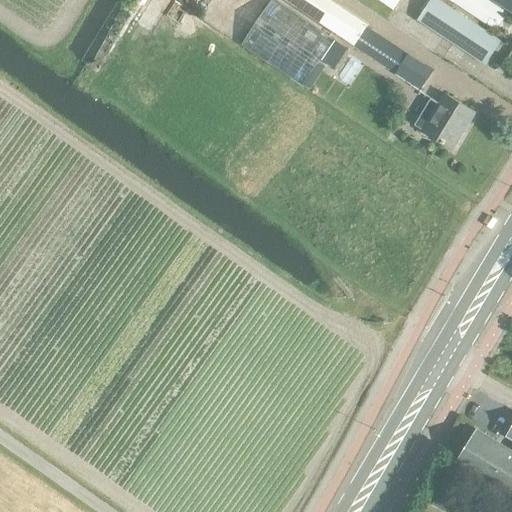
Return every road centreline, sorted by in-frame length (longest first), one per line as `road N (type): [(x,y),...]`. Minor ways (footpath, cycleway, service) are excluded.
road 1 (primary): [(511,248),(353,511)]
road 2 (unknown): [(119,511),(0,430)]
